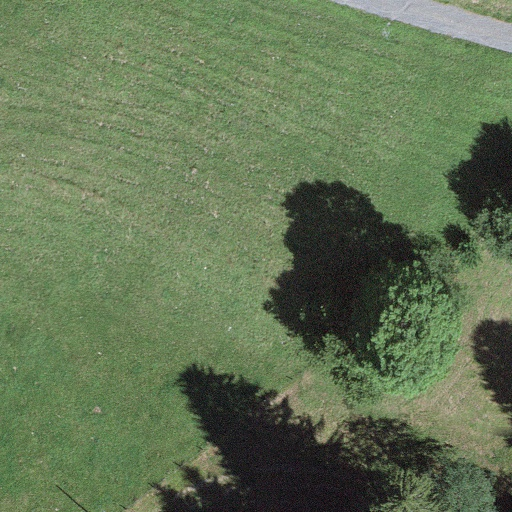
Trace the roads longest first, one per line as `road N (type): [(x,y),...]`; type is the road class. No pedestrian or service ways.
road 1 (track): [(167,511),(210,486),(296,472),(354,485),(403,511)]
road 2 (track): [(388,0),(511,35)]
